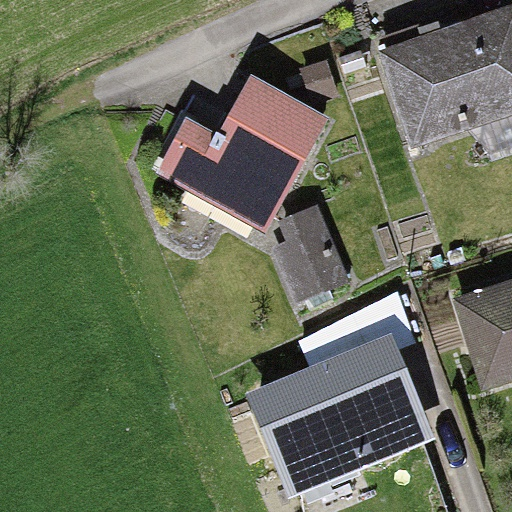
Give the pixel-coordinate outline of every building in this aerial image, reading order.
[(511,15),(386,58),(415,143),(511,111),(511,15)] [(180,118),(153,167),(263,229),(322,124),(253,86),(223,141),(180,118)] [(286,223),(296,246),(280,252),(301,302),(344,284),(314,212),(286,223)] [(511,288),(460,305),(485,386),(511,377),(511,288)] [(356,456),(359,465),(408,445),(392,405),(403,400),(381,347),(261,397),(295,481),(296,480),(356,456)]
